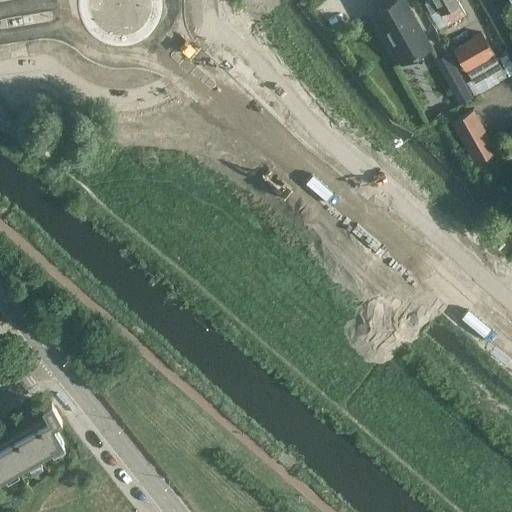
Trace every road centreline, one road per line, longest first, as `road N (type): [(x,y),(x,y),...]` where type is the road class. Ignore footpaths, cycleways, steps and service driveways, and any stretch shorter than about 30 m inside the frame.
road 1 (tertiary): [(511,345),(242,107)]
road 2 (tertiary): [(174,511),(56,361)]
